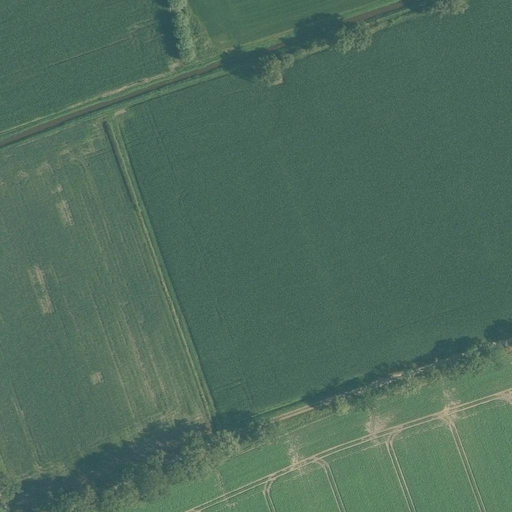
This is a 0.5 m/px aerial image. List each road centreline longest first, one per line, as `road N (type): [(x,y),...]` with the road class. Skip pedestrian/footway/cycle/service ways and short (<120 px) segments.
road 1 (track): [(511,340),(218,443)]
road 2 (unclassified): [(64,511),(218,443)]
